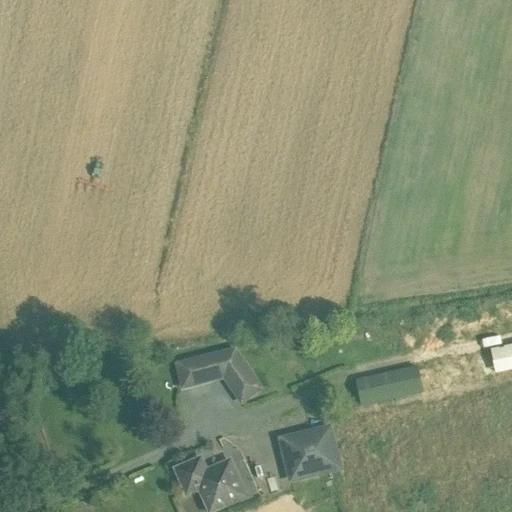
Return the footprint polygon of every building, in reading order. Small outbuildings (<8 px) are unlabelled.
[(354,355),(372,351),(370,341),(352,346),(354,355)] [(226,379),(244,405),(264,392),(237,352),(178,365),(184,388),(226,379)] [(355,382),(358,399),(342,403),(343,411),(360,409),(424,395),(418,367),(355,382)] [(506,380),(491,382),(493,408),(509,406),(506,380)] [(483,383),(469,387),(476,421),(490,418),(483,383)] [(464,389),(451,390),(452,428),(466,427),(464,389)] [(283,445),(291,476),(337,465),(330,434),(283,445)] [(200,462),(178,471),(187,493),(200,488),(207,502),(205,503),(208,511),(214,511),(221,509),(220,507),(244,497),(229,464),(206,474),(200,462)]
